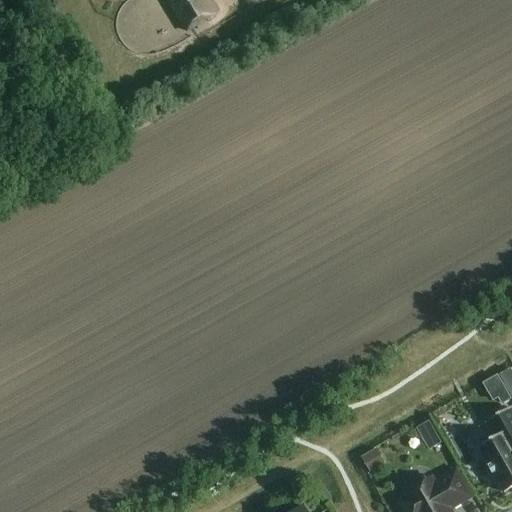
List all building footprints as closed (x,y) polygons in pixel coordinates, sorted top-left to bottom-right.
[(218,13),(210,0),(166,0),(186,32),(218,13)] [(511,369),(500,376),(507,388),(511,385),(511,369)] [(500,376),(490,381),(501,400),(504,406),(511,401),(511,397),(507,388),(500,376)] [(511,410),(511,409),(488,422),(497,438),(479,448),(488,464),(487,468),(491,476),(496,477),(505,493),(511,489),(511,410)] [(431,422),(419,429),(424,439),(437,432),(431,422)] [(450,447),(462,473),(474,468),(462,442),(450,447)] [(376,453),(364,460),(372,473),(384,466),(376,453)] [(472,498),(457,471),(435,484),(432,478),(407,493),(411,500),(407,505),(406,509),(407,511),(450,511),(448,507),(452,505),(454,508),(472,498)]
